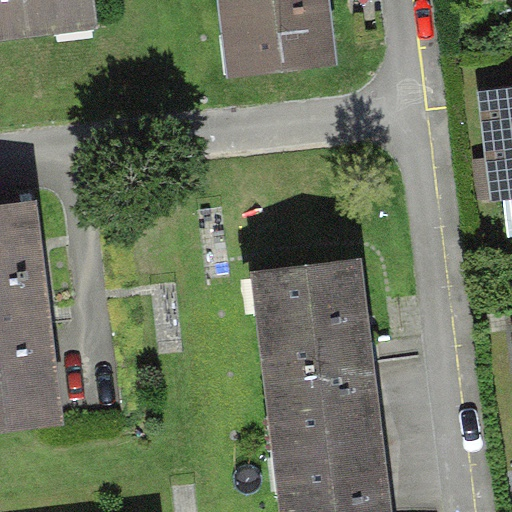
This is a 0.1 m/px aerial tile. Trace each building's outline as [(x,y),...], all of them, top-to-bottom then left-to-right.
[(107,0),(0,0),(0,35),(61,29),(63,42),(111,37),(107,0)] [(201,0),(213,86),(332,71),(323,0),(201,0)] [(511,94),(477,98),(489,203),(511,200),(511,94)] [(0,436),(64,428),(33,213),(0,218),(0,436)] [(235,286),(264,511),(386,511),(356,271),(235,286)]
